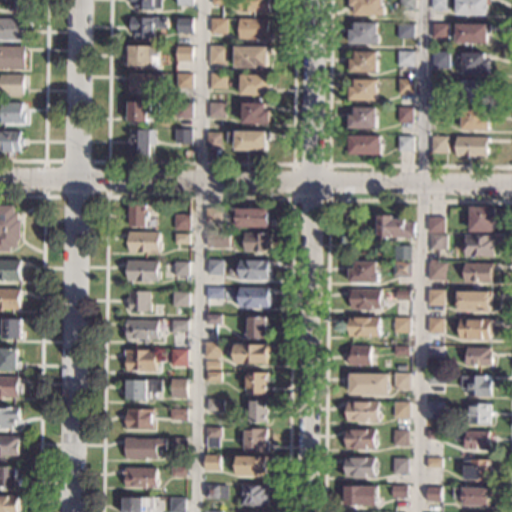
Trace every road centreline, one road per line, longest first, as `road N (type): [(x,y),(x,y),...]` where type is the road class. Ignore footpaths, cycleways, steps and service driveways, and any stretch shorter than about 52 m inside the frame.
road 1 (residential): [(511,188),(0,181)]
road 2 (residential): [(70,511),(76,0)]
road 3 (residential): [(308,511),(314,0)]
